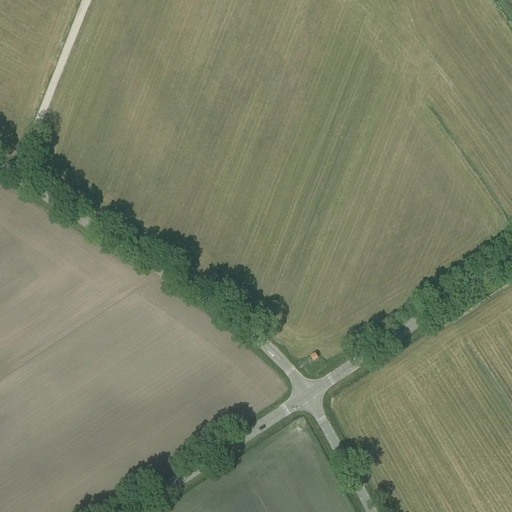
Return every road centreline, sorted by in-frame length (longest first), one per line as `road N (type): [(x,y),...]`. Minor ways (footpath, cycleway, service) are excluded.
road 1 (unclassified): [(306,394),(237,324),(16,178)]
road 2 (unclassified): [(306,394),(511,258)]
road 3 (unclassified): [(133,511),(306,394)]
road 4 (unclassified): [(16,178),(88,0)]
road 5 (unclassified): [(371,511),(306,394)]
